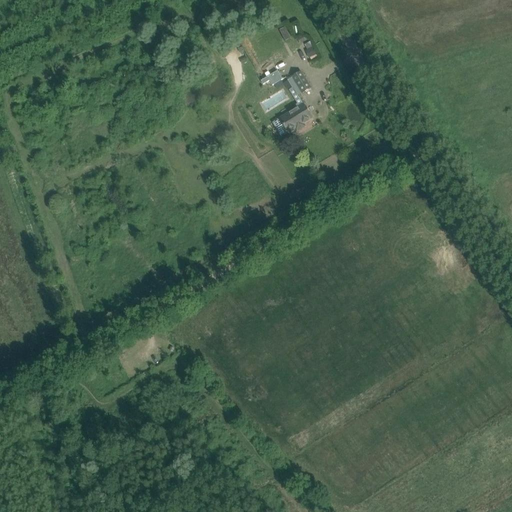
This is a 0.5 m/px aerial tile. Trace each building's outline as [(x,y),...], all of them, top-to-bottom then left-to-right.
[(278,25),(284,41),(295,36),(289,21),(278,25)] [(312,41),(305,44),(310,58),(317,56),(312,41)] [(283,79),(278,71),(267,77),(273,86),(283,79)] [(311,88),(301,72),(288,80),(298,96),(311,88)] [(297,131),(305,126),(303,123),(312,118),(304,104),(280,119),(288,132),(295,128),(297,131)]
